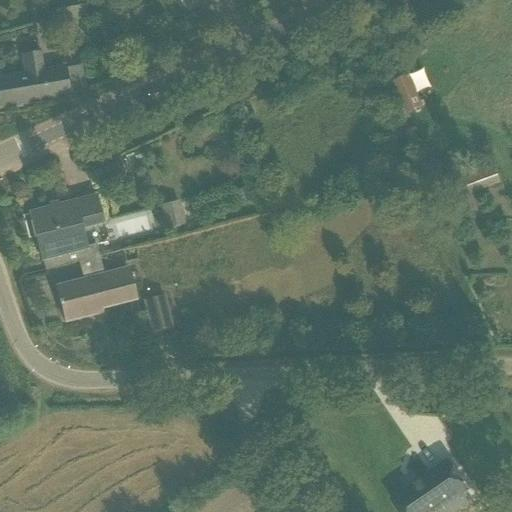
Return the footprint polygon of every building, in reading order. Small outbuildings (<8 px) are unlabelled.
[(54,0),(53,0),(56,25),(87,20),(84,0),(54,0)] [(70,94),(86,92),(81,66),(66,69),(65,66),(44,70),(42,52),(21,55),(23,73),(0,78),(0,107),(0,109),(70,97),(70,94)] [(393,82),(406,114),(422,107),(408,75),(393,82)] [(235,114),(240,124),(250,119),(245,109),(235,114)] [(493,163),(448,180),(456,202),(501,184),(493,163)] [(236,192),(242,206),(253,200),(247,187),(236,192)] [(88,249),(82,228),(102,223),(96,197),(29,214),(42,260),(45,271),(79,262),(99,256),(96,246),(88,249)] [(182,213),(162,219),(165,231),(185,225),(182,213)] [(79,262),(84,280),(56,287),(59,301),(58,301),(59,306),(60,306),(65,322),(93,315),(92,311),(136,300),(128,269),(104,275),(99,256),(79,262)] [(172,329),(168,309),(165,296),(145,302),(152,333),(172,329)] [(399,511),(435,511),(467,490),(447,462),(392,500),(399,511)]
